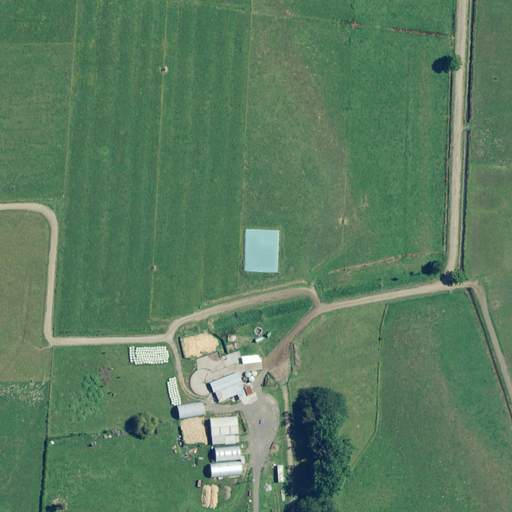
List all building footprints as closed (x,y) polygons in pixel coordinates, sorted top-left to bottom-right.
[(255,369),(241,373),(244,383),(258,379),(255,369)] [(243,387),(238,373),(210,383),(213,392),(215,392),(218,402),(237,395),(239,400),(253,395),(249,385),(243,387)] [(204,415),(201,402),(177,407),(179,419),(204,415)] [(211,436),(234,435),(238,435),(236,417),(210,419),(211,436)] [(234,435),(211,436),(212,445),(235,444),(234,435)] [(240,460),(239,447),(215,449),(215,461),(240,460)]
